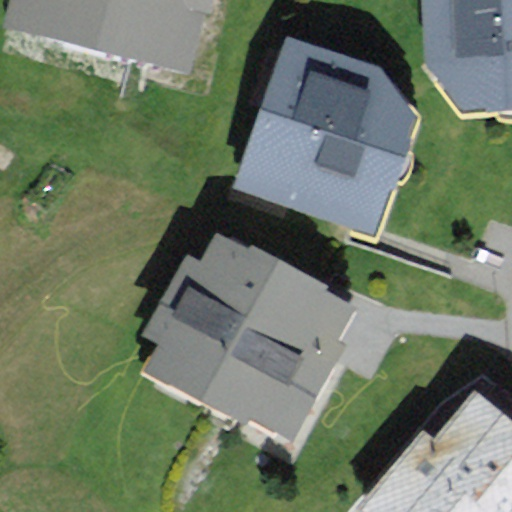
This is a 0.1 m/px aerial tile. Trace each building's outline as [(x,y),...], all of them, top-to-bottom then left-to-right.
[(204,0),(13,0),(7,28),(188,70),(204,0)] [(511,105),(511,0),(419,0),(424,62),(463,109),(511,105)] [(287,35),(233,187),(377,237),(418,120),(378,66),(287,35)] [(216,229),(144,368),(297,442),(363,301),(216,229)] [(511,511),(511,419),(469,382),(356,511),(511,511)]
